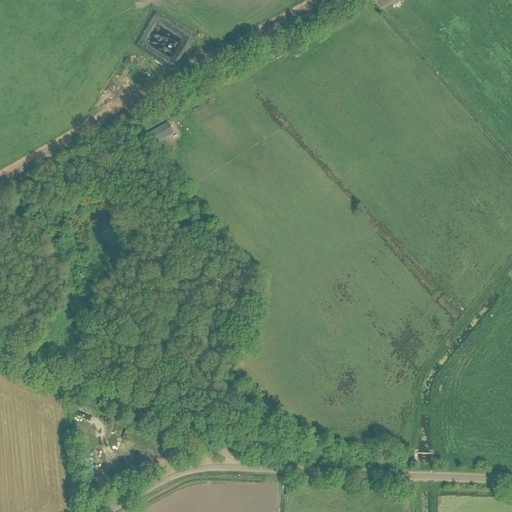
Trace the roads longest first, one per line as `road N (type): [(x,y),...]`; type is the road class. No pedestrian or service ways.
road 1 (track): [(0,181),(316,0)]
road 2 (tertiary): [(511,478),(236,467)]
road 3 (unclassified): [(236,467),(226,453),(0,355)]
road 4 (tertiary): [(106,511),(189,469),(236,467)]
